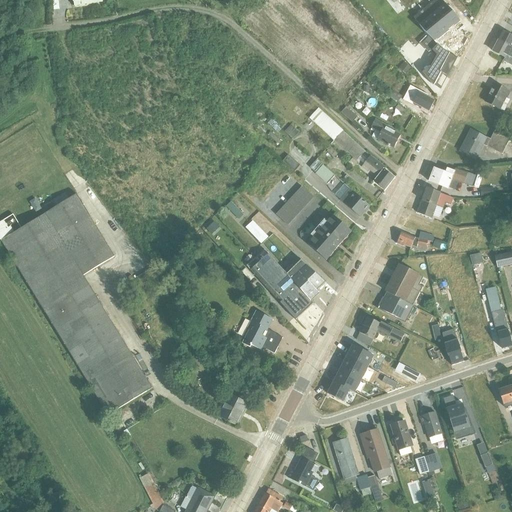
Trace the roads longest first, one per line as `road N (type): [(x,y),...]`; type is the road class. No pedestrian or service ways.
road 1 (tertiary): [(290,407),(406,180)]
road 2 (track): [(0,42),(187,6),(235,26)]
road 3 (residential): [(290,407),(329,421),(511,359)]
road 4 (unclassified): [(406,180),(235,26)]
road 5 (tertiary): [(406,180),(501,0)]
